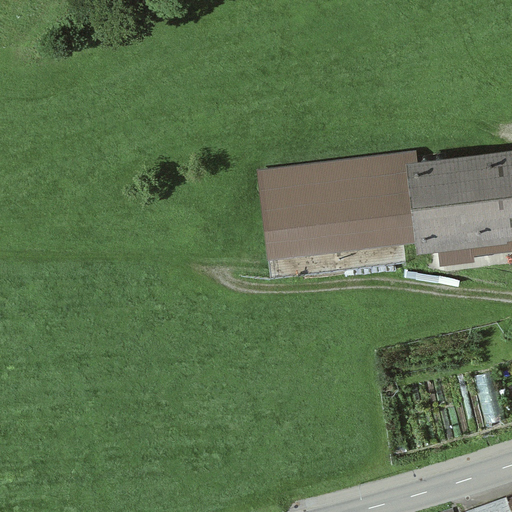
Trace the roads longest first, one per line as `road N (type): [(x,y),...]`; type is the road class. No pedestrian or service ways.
road 1 (track): [(511,298),(348,283),(269,290),(177,258),(0,253)]
road 2 (tertiary): [(350,511),(511,464)]
